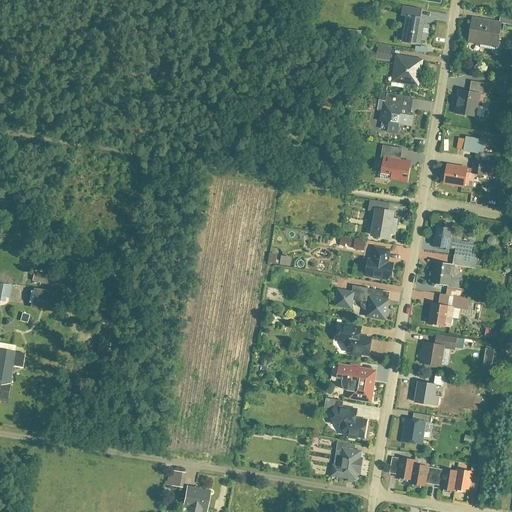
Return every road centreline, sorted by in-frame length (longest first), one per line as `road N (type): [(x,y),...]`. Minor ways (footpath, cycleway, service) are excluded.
road 1 (residential): [(372,495),(0,430)]
road 2 (residential): [(425,201),(372,495)]
road 3 (residential): [(457,0),(425,201)]
